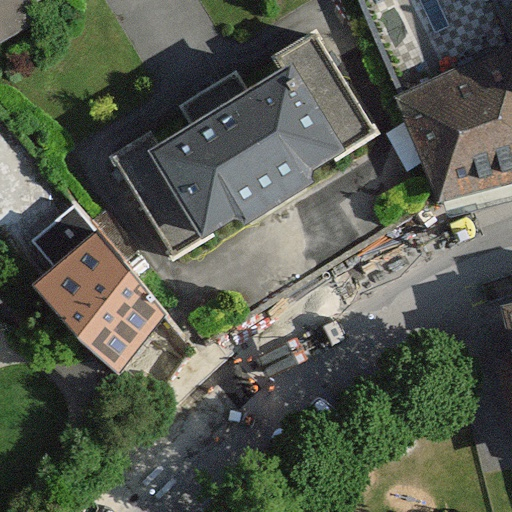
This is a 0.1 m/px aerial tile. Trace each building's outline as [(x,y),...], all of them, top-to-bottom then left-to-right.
[(69,0),(0,0),(0,42),(67,5),(69,0)] [(360,0),(398,93),(511,46),(488,0),(360,0)] [(309,169),(373,131),(315,36),(274,60),(281,70),(246,91),(235,73),(181,107),(192,124),(159,144),(152,134),(117,156),(175,249),(232,215),(244,219),(308,181),(309,169)] [(511,46),(398,93),(438,203),(511,184),(511,46)] [(72,261),(112,228),(88,199),(48,233),(72,261)] [(101,254),(55,305),(91,338),(70,360),(135,419),(202,345),(101,254)] [(511,364),(511,316),(501,319),(511,364)]
